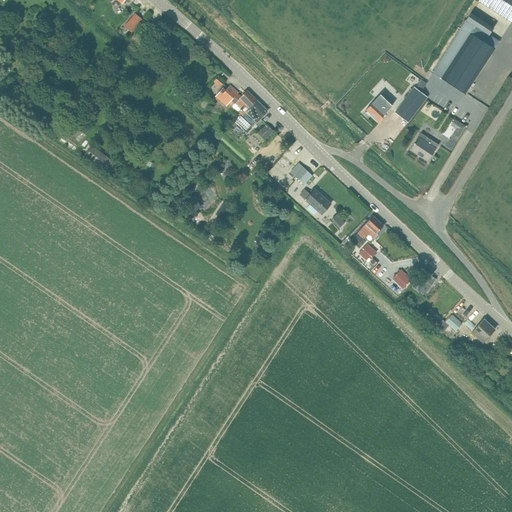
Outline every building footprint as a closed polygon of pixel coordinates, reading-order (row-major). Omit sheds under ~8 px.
[(511,20),(511,0),(477,0),(511,22),(511,20)] [(472,12),(467,19),(491,35),(496,27),(472,12)] [(465,94),(500,41),(491,35),(467,19),(432,73),(465,94)] [(139,45),(143,41),(136,34),(132,38),(139,45)] [(415,79),(419,84),(425,79),(422,74),(415,79)] [(220,88),(222,84),(216,79),(214,82),(220,88)] [(428,93),(415,84),(396,109),(409,119),(428,93)] [(240,110),(244,114),(257,101),(247,91),(241,98),(237,94),(238,93),(229,86),(225,91),(223,89),(216,96),(226,106),(229,103),(238,112),(240,110)] [(394,100),(385,92),(381,95),(380,94),(366,110),(378,121),(393,106),(391,104),(394,100)] [(252,127),(260,118),(267,111),(257,101),(244,114),(241,117),(252,127)] [(41,125),(46,119),(36,112),(31,118),(41,125)] [(431,130),(437,121),(429,116),(423,126),(431,130)] [(455,120),(451,125),(456,129),(451,137),(456,140),(462,132),(465,126),(455,120)] [(265,140),(266,138),(273,131),(266,125),(258,134),(265,140)] [(427,162),(438,145),(420,133),(409,150),(427,162)] [(273,154),(268,160),(273,164),(278,159),(273,154)] [(109,173),(116,163),(104,155),(98,165),(109,173)] [(299,163),(290,172),(304,185),(310,179),(312,176),(313,176),(299,163)] [(331,204),(315,189),(310,195),(305,190),(300,195),(321,215),(331,204)] [(356,234),(350,240),(359,248),(367,240),(367,241),(370,238),(371,239),(383,226),(372,216),(361,229),(357,234),(356,234)] [(263,231),(255,241),(262,246),(269,236),(263,231)] [(375,252),(367,244),(359,252),(363,257),(366,253),(370,257),(375,252)] [(429,286),(433,280),(430,277),(433,273),(427,268),(412,287),(418,292),(425,283),(429,286)] [(400,270),(393,279),(403,289),(411,280),(400,270)] [(467,320),(478,310),(469,300),(457,309),(467,320)] [(434,327),(437,323),(427,314),(424,317),(434,327)] [(456,331),(462,324),(452,315),(446,322),(456,331)] [(482,343),(488,337),(494,330),(483,320),(471,333),(482,343)]
